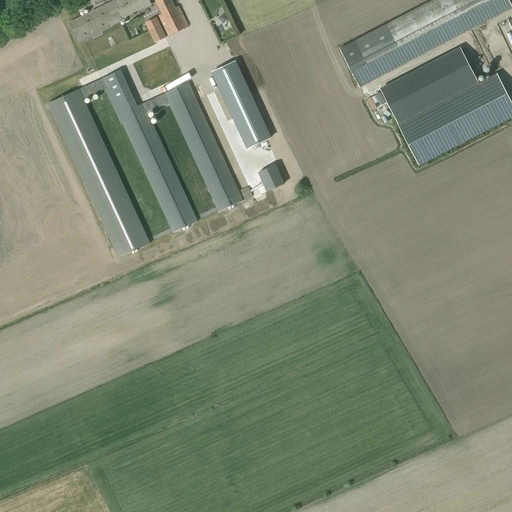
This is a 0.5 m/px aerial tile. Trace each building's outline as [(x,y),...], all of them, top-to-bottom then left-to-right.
[(148,0),(115,0),(69,23),(79,43),(112,27),(111,26),(120,22),(119,20),(151,4),(148,0)] [(170,0),(154,0),(161,14),(158,15),(168,36),(188,27),(178,6),(175,8),(170,0)] [(431,0),(339,48),(360,88),(511,8),(511,4),(509,0),(431,0)] [(219,19),(225,16),(221,10),(215,14),(219,19)] [(154,29),(151,30),(155,40),(165,36),(157,20),(151,23),(154,29)] [(235,61),(211,72),(246,149),(271,138),(235,61)] [(449,64),(431,72),(439,89),(457,81),(449,64)] [(101,78),(105,88),(121,124),(123,124),(173,233),(196,222),(147,113),(169,103),(218,212),(243,201),(238,191),(188,83),(137,107),(120,69),(101,78)] [(419,165),(511,116),(511,104),(497,75),(398,126),(419,165)] [(101,78),(48,103),(120,256),(151,242),(83,98),(105,88),(101,78)]
